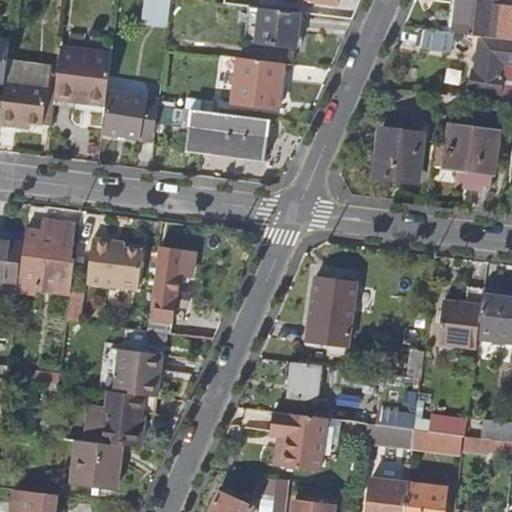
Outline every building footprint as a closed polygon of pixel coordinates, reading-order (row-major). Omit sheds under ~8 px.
[(168,0),(149,0),(146,26),(166,28),(168,0)] [(457,0),(454,32),(481,35),(494,36),(500,37),(511,38),(511,33),(511,10),(497,9),(497,0),(457,0)] [(300,12),(261,7),(257,42),(296,46),(300,12)] [(451,52),(454,32),(423,28),(420,48),(451,52)] [(494,36),(481,35),(476,72),(473,72),(471,90),(501,94),(505,63),(511,63),(511,38),(500,37),(494,36)] [(9,42),(0,40),(0,82),(3,83),(9,42)] [(61,47),(55,90),(54,98),(106,105),(112,54),(61,47)] [(284,63),(239,57),(232,102),(279,108),(284,63)] [(55,90),(3,83),(0,107),(0,125),(13,127),(14,121),(50,126),(54,98),(55,90)] [(127,136),(141,139),(147,98),(110,92),(103,133),(127,136)] [(160,100),(147,98),(141,139),(154,141),(160,100)] [(269,119),(198,110),(193,146),(265,155),(269,119)] [(445,168),(475,172),(473,186),(491,188),(493,172),(498,132),(450,126),(445,168)] [(424,134),(381,129),(375,176),(418,181),(424,134)] [(42,231),(26,229),(18,293),(34,294),(35,288),(71,292),(75,259),(70,258),(74,225),(43,221),(42,231)] [(110,240),(94,238),(88,282),(138,289),(144,250),(109,245),(110,240)] [(0,240),(0,279),(15,281),(19,243),(0,240)] [(194,251),(158,246),(151,297),(158,298),(155,320),(150,319),(149,330),(170,333),(174,302),(187,304),(188,294),(176,292),(179,274),(190,276),(194,251)] [(310,320),(351,324),(357,282),(315,277),(310,320)] [(477,347),(478,338),(484,292),(484,290),(467,288),(465,304),(443,302),(439,342),(477,347)] [(511,295),(484,292),(478,338),(511,341),(511,295)] [(351,324),(310,320),(307,341),(329,344),(328,355),(348,357),(351,324)] [(423,374),(426,348),(414,347),(411,373),(423,374)] [(148,397),(157,398),(162,356),(120,350),(115,393),(148,397)] [(320,365),(295,362),(290,397),(317,400),(320,365)] [(10,365),(0,364),(0,377),(8,379),(10,365)] [(61,374),(37,371),(36,383),(60,385),(61,374)] [(148,397),(115,393),(113,392),(107,444),(121,445),(142,448),(148,397)] [(326,418),(275,412),(272,434),(287,436),(284,466),(320,470),(326,418)] [(429,431),(440,432),(444,432),(466,435),(469,417),(431,412),(429,431)] [(511,440),(511,422),(482,419),(480,437),(511,440)] [(365,443),(365,442),(369,423),(353,421),(350,441),(365,443)] [(413,448),(416,429),(369,423),(365,442),(413,448)] [(416,429),(413,448),(438,451),(440,432),(429,431),(416,429)] [(121,445),(107,444),(78,440),(72,485),(116,490),(121,445)] [(277,477),(275,493),(287,494),(288,479),(277,477)] [(405,511),(409,483),(372,479),(368,511),(405,511)] [(409,483),(405,511),(441,511),(445,487),(409,483)] [(248,511),(253,500),(221,487),(210,511),(248,511)] [(53,511),(56,494),(15,489),(11,511),(53,511)] [(333,511),(334,505),(293,501),(291,511),(333,511)]
